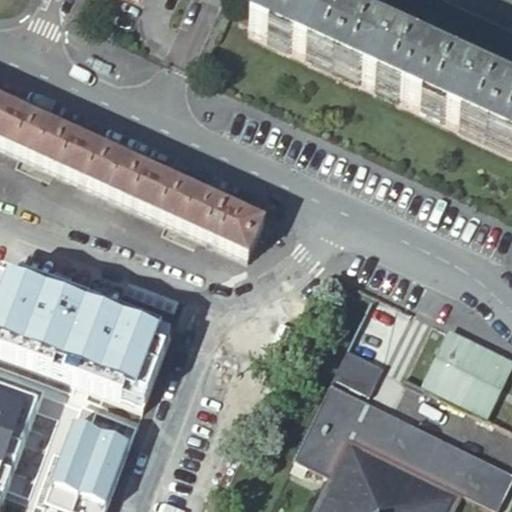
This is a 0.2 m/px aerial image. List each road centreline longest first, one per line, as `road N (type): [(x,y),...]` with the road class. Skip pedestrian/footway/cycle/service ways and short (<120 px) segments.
road 1 (residential): [(0,216),(226,301)]
road 2 (residential): [(135,511),(202,337),(226,301)]
road 3 (residential): [(511,312),(449,263),(334,209)]
road 4 (residential): [(334,209),(149,125)]
road 5 (residential): [(226,301),(273,285),(305,258),(334,209)]
road 6 (residential): [(149,125),(27,70)]
